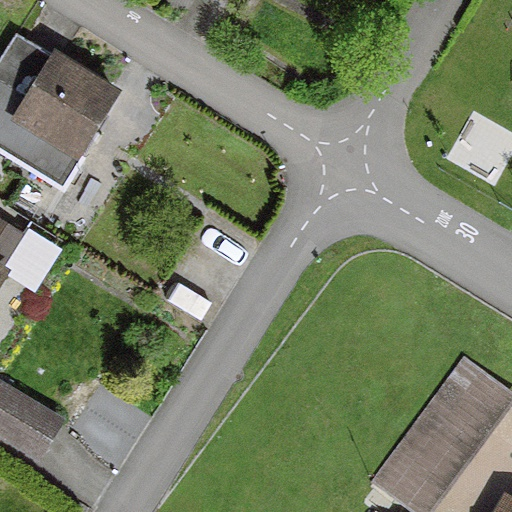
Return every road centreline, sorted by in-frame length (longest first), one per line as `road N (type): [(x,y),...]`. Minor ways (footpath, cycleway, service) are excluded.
road 1 (residential): [(350,163),(114,511)]
road 2 (residential): [(104,0),(350,163)]
road 3 (residential): [(450,0),(350,163)]
road 4 (residential): [(350,163),(511,265)]
